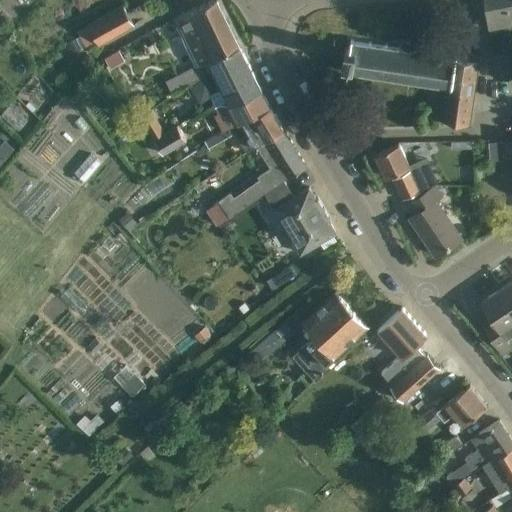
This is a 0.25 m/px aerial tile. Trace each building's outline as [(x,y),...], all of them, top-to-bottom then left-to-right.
[(238,45),(217,0),(209,0),(176,16),(198,64),(238,45)] [(511,0),(484,0),(488,21),(489,28),(490,28),(511,25),(511,19),(511,18),(511,0)] [(86,47),(96,42),(97,44),(134,24),(123,4),(77,30),(86,47)] [(476,55),(471,55),(461,53),(460,58),(458,57),(353,41),(351,49),(346,48),(344,63),(349,63),(347,71),(448,86),(443,120),(467,124),(476,60),(475,60),(476,55)] [(238,46),(238,45),(198,64),(206,60),(228,104),(233,104),(261,90),(238,46)] [(118,50),(104,58),(110,67),(123,59),(118,50)] [(510,55),(492,56),(493,78),(511,76),(510,55)] [(198,64),(182,72),(187,82),(203,75),(198,64)] [(238,122),(269,106),(261,90),(233,104),(228,104),(219,104),(214,107),(218,115),(215,117),(222,131),(238,123),(238,122)] [(246,151),(256,144),(283,128),(269,106),(238,122),(238,123),(222,131),(213,137),(216,143),(231,136),(230,134),(234,132),(246,151)] [(154,136),(164,130),(152,110),(142,117),(154,136)] [(184,139),(176,125),(153,139),(161,153),(184,139)] [(305,166),(283,128),(256,144),(268,163),(257,170),(262,178),(234,198),(231,193),(218,202),(228,217),(268,189),(281,180),(305,166)] [(213,137),(204,141),(208,148),(216,143),(213,137)] [(511,139),(503,140),(504,158),(511,157),(511,139)] [(78,175),(98,152),(87,142),(67,166),(78,175)] [(398,143),(375,154),(386,177),(409,165),(398,143)] [(422,165),(392,178),(401,199),(431,185),(422,165)] [(292,198),(281,180),(268,189),(263,193),(299,254),(334,233),(328,221),(329,220),(316,200),(314,201),(307,189),(292,198)] [(417,213),(410,218),(436,255),(461,238),(435,200),(441,196),(434,186),(409,202),(417,213)] [(125,215),(119,221),(126,229),(133,223),(125,215)] [(111,226),(106,232),(111,237),(116,232),(111,226)] [(69,307),(82,295),(66,277),(53,289),(69,307)] [(511,280),(498,290),(511,310),(511,280)] [(511,333),(511,310),(498,290),(480,301),(490,316),(481,323),(499,349),(509,343),(505,338),(511,333)] [(314,378),(329,364),(326,361),(366,325),(334,291),(302,321),(314,334),(292,354),(314,378)] [(402,307),(377,329),(399,355),(379,373),(391,386),(389,388),(400,401),(438,368),(426,355),(425,356),(415,344),(426,334),(402,307)] [(205,327),(195,335),(200,341),(210,333),(205,327)] [(358,337),(347,347),(357,359),(368,349),(358,337)] [(45,355),(53,365),(73,350),(65,340),(45,355)] [(137,377),(126,387),(132,394),(143,383),(137,377)] [(485,404),(469,384),(435,411),(443,419),(452,412),(461,423),(485,404)] [(86,398),(73,415),(87,425),(100,409),(86,398)] [(117,401),(111,406),(116,412),(121,406),(117,401)] [(429,410),(409,427),(418,437),(438,421),(429,410)] [(511,445),(511,440),(498,420),(476,433),(477,434),(470,438),(477,449),(474,450),(468,456),(476,466),(481,463),(482,465),(511,445)] [(437,446),(443,454),(459,442),(453,434),(437,446)] [(511,483),(511,445),(482,465),(499,492),(507,487),(511,483)] [(122,464),(131,456),(124,448),(115,456),(122,464)] [(463,478),(454,485),(460,494),(470,487),(463,478)]
